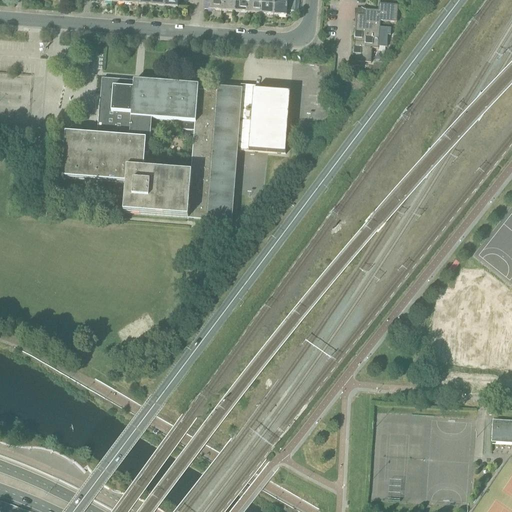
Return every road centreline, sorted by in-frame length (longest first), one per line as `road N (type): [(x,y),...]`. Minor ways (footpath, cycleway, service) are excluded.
road 1 (secondary): [(73,511),(457,0)]
road 2 (unclassified): [(281,40),(0,20)]
